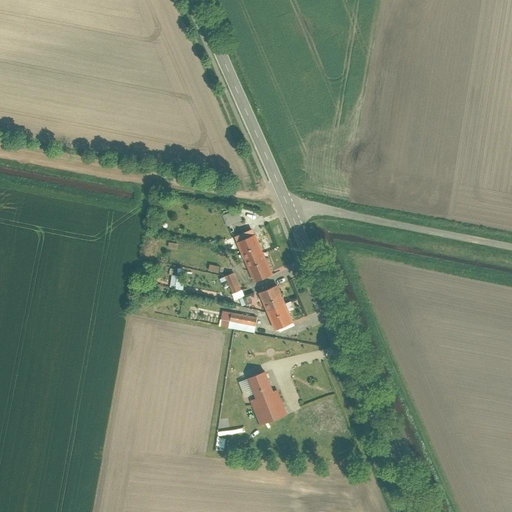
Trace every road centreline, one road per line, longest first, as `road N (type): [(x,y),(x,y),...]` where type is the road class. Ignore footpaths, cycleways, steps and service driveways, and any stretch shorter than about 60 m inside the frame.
road 1 (tertiary): [(288,207),(417,511)]
road 2 (unclassified): [(0,143),(283,194)]
road 3 (unclassified): [(288,207),(334,208),(511,243)]
road 4 (tertiary): [(198,0),(283,194)]
